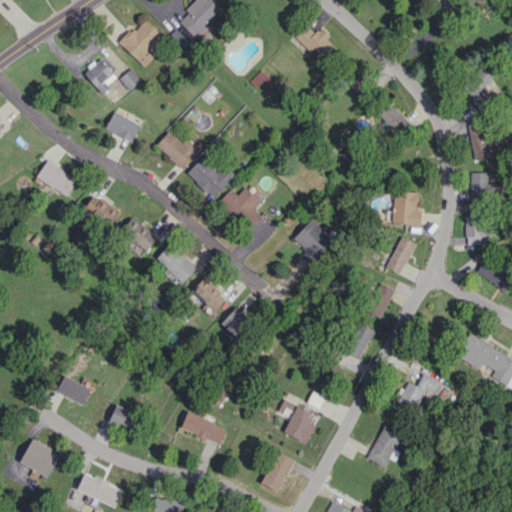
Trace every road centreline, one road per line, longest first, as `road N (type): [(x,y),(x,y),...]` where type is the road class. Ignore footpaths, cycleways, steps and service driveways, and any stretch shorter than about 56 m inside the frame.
road 1 (residential): [(324,0),(418,95),(445,136),(448,227),(432,280),(302,511)]
road 2 (residential): [(0,76),(51,130),(143,181),(253,277)]
road 3 (residential): [(45,417),(111,458),(154,473),(200,476),(269,511)]
